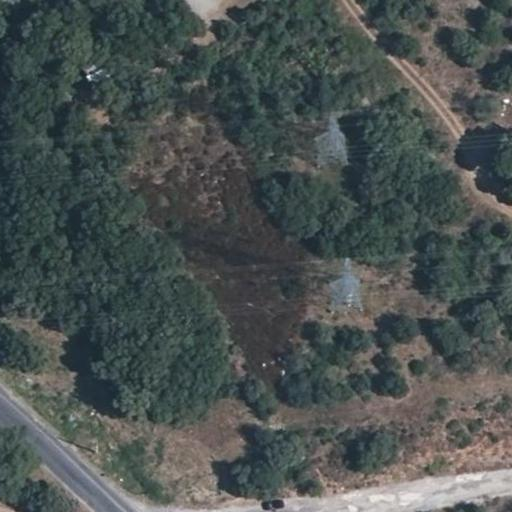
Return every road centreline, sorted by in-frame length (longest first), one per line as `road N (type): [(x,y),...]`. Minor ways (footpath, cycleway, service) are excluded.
road 1 (track): [(328,0),(511,199)]
road 2 (unclassified): [(511,474),(314,511)]
road 3 (primary): [(113,511),(0,407)]
